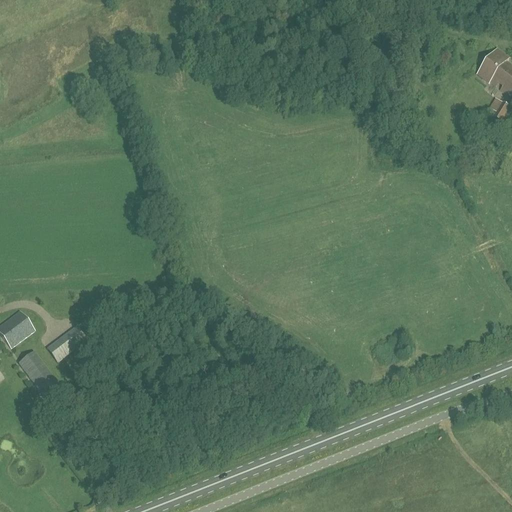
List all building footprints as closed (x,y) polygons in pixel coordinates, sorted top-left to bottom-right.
[(490,84),(496,88),(499,84),(506,90),(503,94),(511,100),(511,66),(507,62),(509,60),(497,51),(478,76),(489,85),(490,84)] [(511,110),(502,104),(493,117),(503,124),(511,110)] [(20,313),(0,327),(0,336),(11,351),(35,332),(20,313)] [(76,328),(70,333),(81,347),(87,343),(76,328)] [(30,352),(15,363),(41,397),(56,386),(30,352)] [(307,420),(316,417),(312,407),(303,410),(307,420)]
